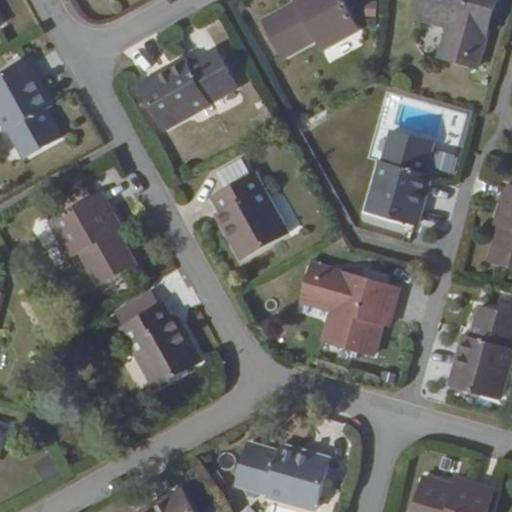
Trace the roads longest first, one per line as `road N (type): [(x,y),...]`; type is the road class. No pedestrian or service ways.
road 1 (residential): [(260,387),(78,57)]
road 2 (residential): [(392,417),(408,398),(479,157)]
road 3 (residential): [(46,511),(260,387)]
road 4 (residential): [(392,417),(260,387)]
road 5 (residential): [(511,450),(392,417)]
